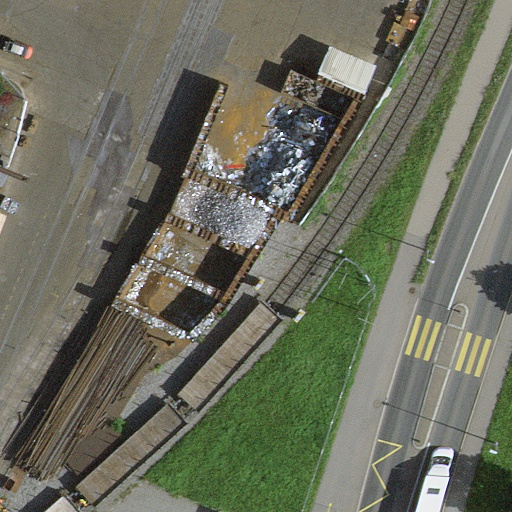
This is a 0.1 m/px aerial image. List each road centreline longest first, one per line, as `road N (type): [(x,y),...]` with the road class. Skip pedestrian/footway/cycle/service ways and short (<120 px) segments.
road 1 (unknown): [(0,428),(117,251),(150,180),(164,109),(152,66),(127,36),(18,0)]
road 2 (primary): [(405,511),(448,347),(511,164)]
